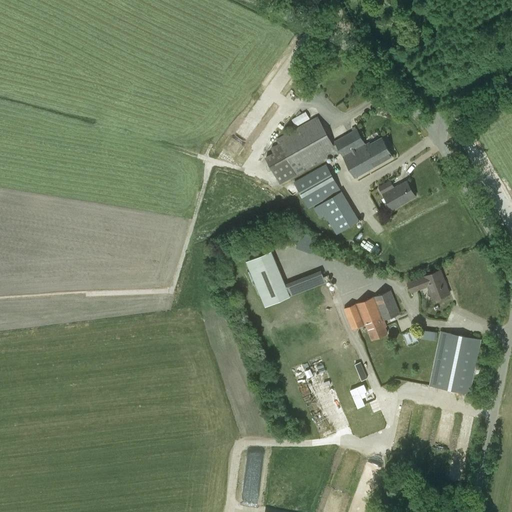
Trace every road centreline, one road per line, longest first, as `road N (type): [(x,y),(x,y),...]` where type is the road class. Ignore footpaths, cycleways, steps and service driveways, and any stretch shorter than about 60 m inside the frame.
road 1 (tertiary): [(430,127),(351,43),(262,0)]
road 2 (tertiary): [(472,511),(511,319)]
road 3 (tertiary): [(511,285),(430,127)]
